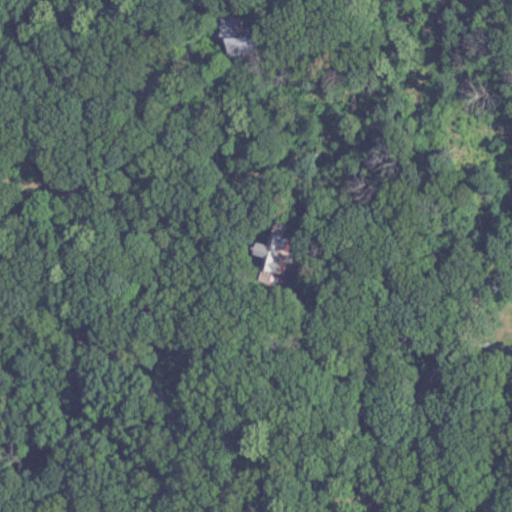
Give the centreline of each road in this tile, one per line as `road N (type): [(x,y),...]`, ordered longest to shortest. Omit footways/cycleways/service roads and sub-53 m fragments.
road 1 (residential): [(0,337),(94,362),(134,385),(153,406),(168,450),(171,477),(161,511)]
road 2 (residential): [(418,511),(411,443),(421,400),(511,265)]
